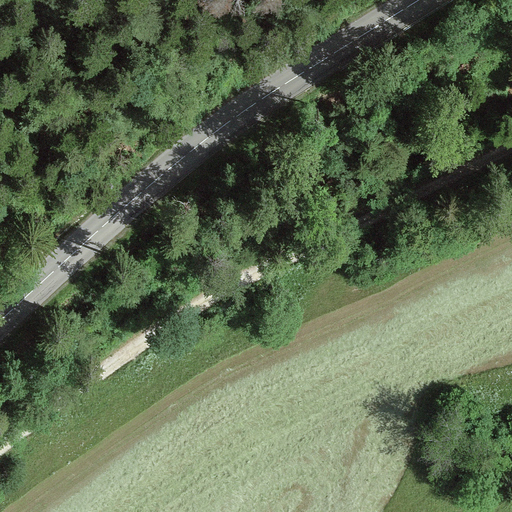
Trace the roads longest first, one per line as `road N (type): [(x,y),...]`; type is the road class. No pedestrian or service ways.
road 1 (track): [(511,132),(151,335),(0,448)]
road 2 (secondary): [(418,0),(189,148),(0,324)]
